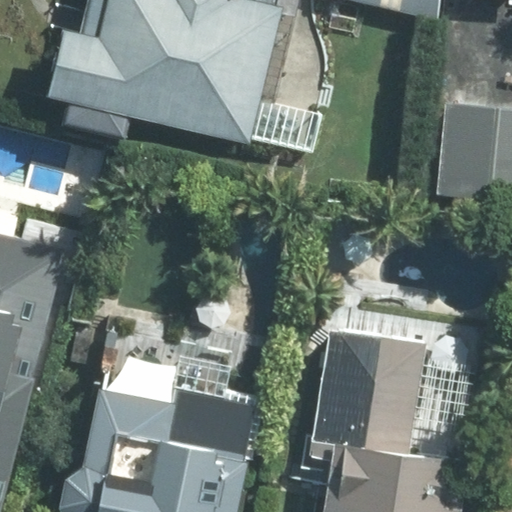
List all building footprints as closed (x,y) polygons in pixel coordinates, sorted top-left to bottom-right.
[(246,0),(80,0),(73,35),(50,29),(36,93),(60,99),(55,121),(119,136),(124,113),(244,140),(274,6),(246,0)] [(432,0),(331,0),(331,3),(429,18),(432,0)] [(511,108),(435,103),(428,197),(511,203),(511,108)] [(0,501),(62,255),(0,239),(0,501)] [(237,511),(262,404),(243,399),(267,297),(198,282),(188,326),(101,306),(65,466),(62,467),(60,468),(58,469),(56,471),(54,472),(52,474),(50,476),(49,478),(47,480),(46,482),(45,484),(44,486),(43,488),(42,491),(42,493),(42,496),(41,498),(41,501),(41,503),(42,506),(42,508),(43,510),(43,511),(237,511)] [(309,459),(319,460),(316,493),(312,492),(309,511),(446,511),(453,454),(408,449),(419,345),(323,335),(309,459)]
